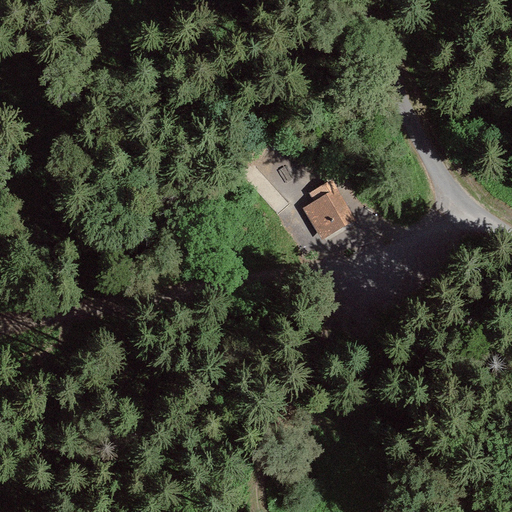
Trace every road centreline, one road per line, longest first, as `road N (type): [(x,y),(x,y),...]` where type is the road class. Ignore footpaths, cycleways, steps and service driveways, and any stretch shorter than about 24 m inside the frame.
road 1 (track): [(0,322),(499,232)]
road 2 (unclassified): [(511,239),(463,204),(433,165),(355,0)]
